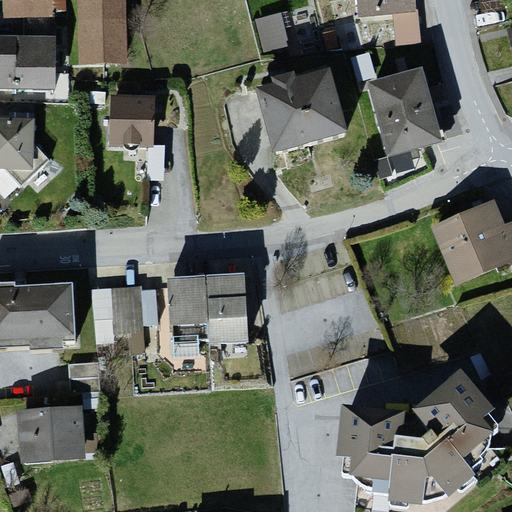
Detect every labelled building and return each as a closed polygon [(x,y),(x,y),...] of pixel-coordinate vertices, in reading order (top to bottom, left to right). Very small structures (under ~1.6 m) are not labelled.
[(3,0),(4,24),(52,23),(52,15),(65,15),(64,0),(3,0)] [(77,0),(80,70),(127,70),(125,0),(77,0)] [(410,0),(348,0),(353,27),(391,21),(413,18),(410,0)] [(481,0),(486,19),(508,14),(504,0),(481,0)] [(286,16),(256,22),(264,57),(293,51),(286,16)] [(416,19),(391,21),(393,49),(418,48),(416,19)] [(48,46),(0,46),(0,95),(48,95),(48,46)] [(413,73),(358,88),(378,162),(433,147),(413,73)] [(325,77),(249,97),(265,159),(341,139),(325,77)] [(147,103),(107,102),(106,148),(146,148),(147,103)] [(25,126),(0,125),(0,172),(25,173),(25,126)] [(511,247),(496,206),(427,232),(449,291),(511,266),(511,247)] [(235,280),(162,284),(165,347),(239,342),(235,280)] [(159,325),(158,285),(96,287),(97,339),(132,338),(133,354),(146,353),(145,325),(159,325)] [(64,291),(0,295),(0,346),(67,342),(64,291)] [(393,420),(330,414),(329,480),(350,494),(424,504),(461,481),(488,436),(453,380),(402,418),(417,439),(407,448),(392,447),(393,420)] [(73,414),(15,418),(19,466),(76,462),(73,414)]
